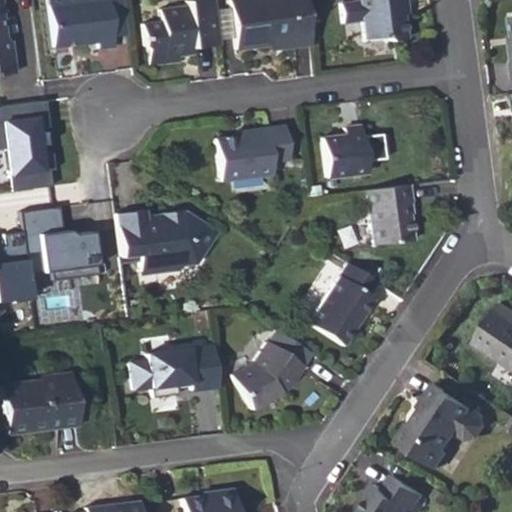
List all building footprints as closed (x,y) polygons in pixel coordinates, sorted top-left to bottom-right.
[(119,0),(44,0),(45,4),(73,0),(101,0),(106,36),(124,33),(119,0)] [(101,0),(73,0),(45,4),(50,44),(89,39),(90,47),(107,45),(106,36),(101,0)] [(171,51),(187,48),(187,44),(216,40),(210,0),(179,0),(180,3),(152,7),(154,20),(135,22),(138,44),(142,47),(144,62),(172,59),(171,51)] [(301,0),(226,0),(233,45),(271,41),(272,46),(307,42),(301,0)] [(351,0),(357,37),(377,33),(381,38),(399,35),(395,0),(351,0)] [(39,115),(0,118),(0,140),(8,189),(51,186),(39,115)] [(216,179),(266,172),(265,161),(286,158),(281,123),(242,128),(242,133),(210,137),(216,179)] [(340,135),(315,138),(321,177),(360,172),(353,126),(339,128),(340,135)] [(362,188),(369,244),(407,240),(403,199),(408,199),(405,182),(362,188)] [(55,205),(18,211),(27,259),(37,258),(40,272),(52,270),(57,295),(79,291),(77,276),(95,273),(90,230),(73,232),(68,229),(59,228),(55,205)] [(136,271),(153,269),(153,272),(175,269),(177,265),(190,245),(199,249),(212,230),(179,207),(156,210),(158,220),(144,221),(142,209),(112,212),(118,256),(134,254),(136,271)] [(190,245),(177,265),(189,264),(199,249),(190,245)] [(346,260),(303,324),(338,347),(370,299),(365,296),(375,280),(346,260)] [(471,339),(511,367),(511,309),(497,300),(471,339)] [(147,385),(148,395),(174,392),(172,382),(186,380),(187,388),(214,385),(209,341),(142,349),(143,358),(126,360),(130,388),(147,385)] [(250,363),(230,374),(249,408),(278,392),(277,391),(286,378),(289,380),(299,365),(263,343),(250,363)] [(69,371),(38,374),(38,378),(50,377),(51,380),(70,378),(69,371)] [(0,404),(3,429),(53,423),(54,426),(76,424),(70,378),(51,380),(50,377),(38,378),(0,382),(0,404)] [(443,447),(455,428),(464,434),(476,432),(485,420),(482,410),(434,379),(432,381),(431,383),(422,396),(425,399),(410,422),(407,421),(406,422),(396,437),(433,462),(437,464),(447,449),(443,447)] [(404,511),(408,506),(411,508),(422,492),(391,471),(382,485),(375,481),(367,492),(368,497),(358,511),(404,511)] [(206,493),(173,497),(174,511),(226,511),(223,488),(206,489),(206,493)] [(132,511),(131,498),(80,505),(80,508),(63,510),(62,511),(132,511)]
